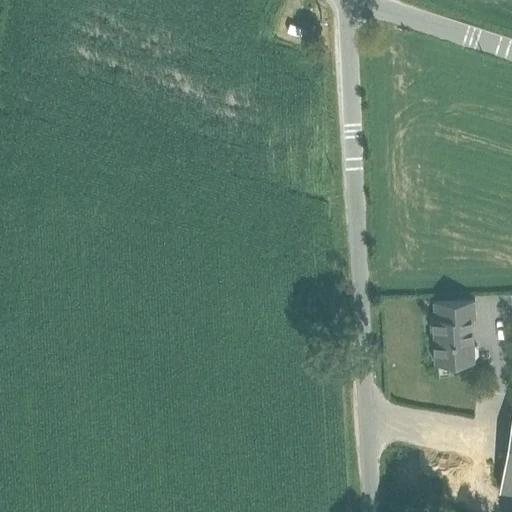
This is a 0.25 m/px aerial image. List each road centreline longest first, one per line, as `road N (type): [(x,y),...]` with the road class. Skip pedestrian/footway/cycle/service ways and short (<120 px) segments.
road 1 (unclassified): [(374,511),(345,0)]
road 2 (unclassified): [(358,0),(511,48)]
